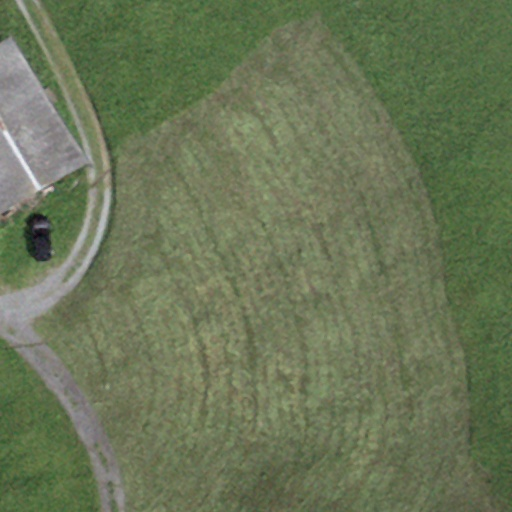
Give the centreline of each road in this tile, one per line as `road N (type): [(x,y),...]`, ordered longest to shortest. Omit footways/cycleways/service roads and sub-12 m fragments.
road 1 (track): [(13,338),(87,260),(105,163),(59,47),(28,0)]
road 2 (track): [(0,330),(108,458),(113,511)]
